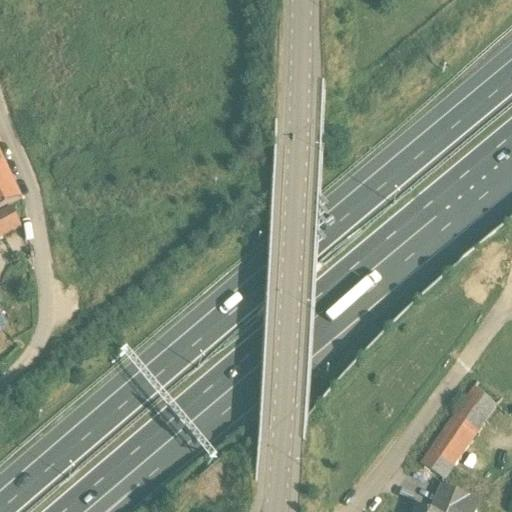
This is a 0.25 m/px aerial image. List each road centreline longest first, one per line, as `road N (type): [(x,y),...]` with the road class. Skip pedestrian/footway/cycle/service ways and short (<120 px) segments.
road 1 (motorway): [(511,71),(0,505)]
road 2 (motorway): [(145,453),(511,147)]
road 3 (tertiary): [(281,421),(301,0)]
road 4 (unclassified): [(350,511),(511,287)]
road 5 (unclassified): [(36,352),(47,305),(29,197),(0,120)]
